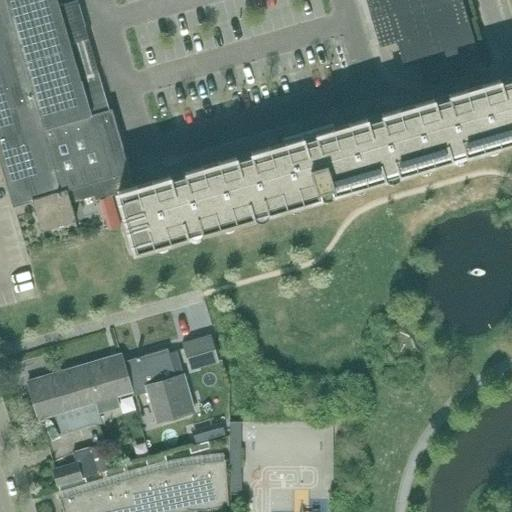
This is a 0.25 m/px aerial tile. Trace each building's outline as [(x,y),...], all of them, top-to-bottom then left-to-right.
[(0,0),(0,159),(13,206),(66,190),(78,187),(127,173),(128,172),(110,110),(92,115),(81,79),(99,74),(77,0),(59,6),(57,0),(0,0)] [(367,0),(373,20),(372,21),(442,0),(367,0)] [(461,0),(442,0),(372,21),(372,22),(374,21),(380,45),(379,45),(379,46),(398,41),(467,21),(461,0)] [(404,67),(419,62),(475,46),(467,21),(398,41),(405,65),(404,65),(404,67)] [(422,80),(423,81),(480,64),(475,46),(419,62),(424,79),(422,80)] [(118,191),(116,191),(118,198),(119,197),(123,213),(124,216),(126,222),(127,225),(126,225),(127,229),(128,229),(132,243),(133,243),(511,131),(511,76),(501,80),(500,79),(497,80),(497,81),(492,82),(488,83),(489,83),(484,85),(484,84),(480,85),(480,86),(467,89),(464,90),(464,91),(459,92),(459,91),(455,92),(456,93),(451,94),(447,95),(435,99),(434,98),(431,100),(426,102),(426,101),(421,102),(422,103),(417,104),(417,103),(413,105),(401,109),(400,108),(397,109),(397,110),(392,111),(388,112),(389,113),(384,114),(384,113),(380,114),(380,115),(368,119),(367,118),(364,119),(364,120),(359,121),(359,120),(355,121),(356,122),(351,124),(351,123),(347,124),(335,128),(334,128),(333,125),(334,125),(333,124),(330,125),(317,129),(313,130),(303,133),(302,133),(299,134),(286,138),(282,139),(283,140),(284,142),(283,143),(271,147),(270,146),(267,147),(267,148),(262,149),(258,150),(258,151),(253,152),(253,151),(249,152),(249,153),(237,157),(237,156),(233,157),(233,158),(228,159),(225,160),(220,162),(220,161),(216,162),(204,166),(203,166),(200,167),(200,168),(195,169),(195,168),(191,169),(192,170),(187,171),(183,172),(171,176),(170,175),(167,177),(162,179),(162,178),(158,179),(159,180),(154,181),(154,180),(150,181),(150,182),(138,185),(137,185),(132,186),(131,187),(118,191)] [(131,187),(127,174),(127,173),(78,187),(81,199),(93,195),(93,196),(118,189),(118,191),(131,187)] [(66,190),(39,198),(43,211),(35,213),(40,231),(75,221),(66,190)] [(211,336),(182,344),(189,370),(218,361),(211,336)] [(49,376),(28,382),(31,394),(38,419),(41,418),(41,417),(71,409),(75,408),(74,408),(95,402),(95,403),(96,402),(99,413),(119,407),(115,396),(130,392),(134,391),(134,393),(147,389),(148,389),(156,419),(157,422),(193,412),(183,375),(176,377),(175,374),(182,372),(176,350),(169,352),(168,349),(140,357),(139,356),(136,357),(136,359),(122,362),(120,355),(49,376)] [(241,475),(240,475),(240,422),(229,422),(229,494),(241,494),(241,475)] [(223,425),(211,428),(214,437),(225,434),(223,425)] [(198,445),(200,451),(210,448),(208,442),(198,445)] [(191,454),(200,451),(198,445),(189,447),(191,454)] [(87,449),(76,452),(84,478),(95,474),(87,449)] [(155,457),(157,464),(166,461),(164,454),(155,457)] [(147,467),(157,464),(155,457),(145,460),(147,467)] [(227,506),(228,506),(225,458),(224,458),(224,459),(217,460),(203,462),(202,461),(208,510),(209,510),(208,504),(227,504),(227,506)] [(202,461),(201,461),(201,462),(187,465),(181,466),(180,465),(188,511),(188,509),(206,504),(207,510),(208,510),(202,461)] [(80,478),(78,469),(76,464),(53,470),(58,485),(80,478)] [(187,511),(188,511),(180,465),(179,465),(179,466),(169,468),(159,471),(159,470),(158,470),(167,511),(172,511),(187,507),(187,511)] [(114,469),(116,476),(125,473),(123,466),(114,469)] [(106,479),(116,476),(114,469),(104,472),(106,479)] [(167,511),(158,470),(157,470),(158,471),(147,474),(137,477),(137,476),(146,511),(165,511),(167,511)] [(146,511),(137,476),(136,476),(136,477),(118,482),(118,481),(117,482),(126,511),(146,511)] [(60,493),(87,485),(85,478),(58,486),(60,493)] [(126,511),(117,482),(117,483),(99,488),(99,487),(98,487),(105,511),(126,511)] [(105,511),(98,487),(98,488),(80,493),(79,493),(84,511),(105,511)] [(84,511),(79,493),(78,493),(79,494),(60,499),(60,498),(59,498),(62,511),(61,511),(60,511),(84,511)]
